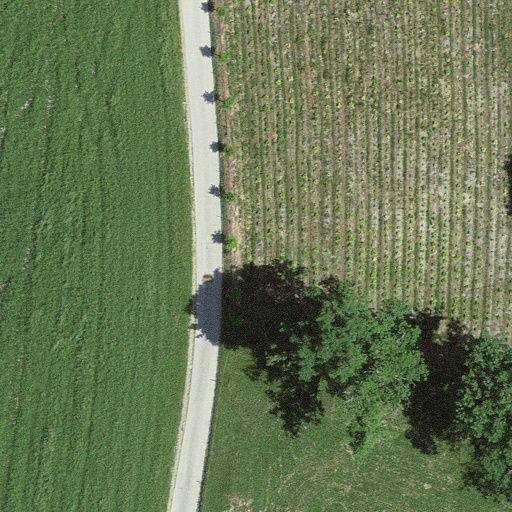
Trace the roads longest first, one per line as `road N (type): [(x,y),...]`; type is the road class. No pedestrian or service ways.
road 1 (track): [(183,511),(212,276),(197,0)]
road 2 (track): [(383,0),(397,148),(412,187),(511,235)]
